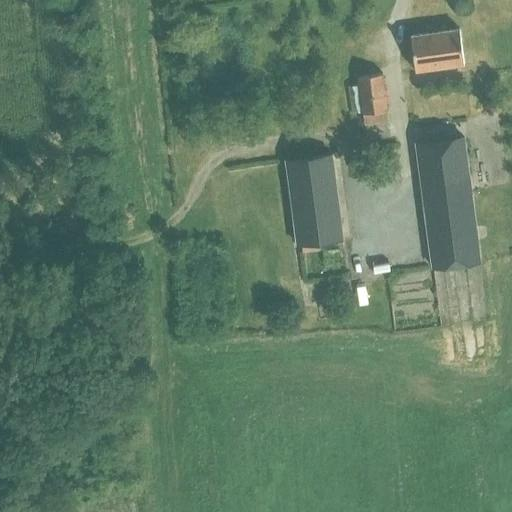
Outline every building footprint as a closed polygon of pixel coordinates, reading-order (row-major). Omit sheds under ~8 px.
[(415,68),(465,62),(460,26),(411,32),(415,68)] [(357,75),(359,85),(348,86),(352,112),(362,111),(363,121),(389,118),(383,72),(357,75)] [(465,137),(419,143),(435,265),(480,260),(465,137)] [(295,239),(341,234),(331,151),(285,157),(295,239)] [(402,260),(411,259),(409,238),(400,239),(402,260)] [(212,317),(202,317),(202,327),(212,326),(212,317)]
